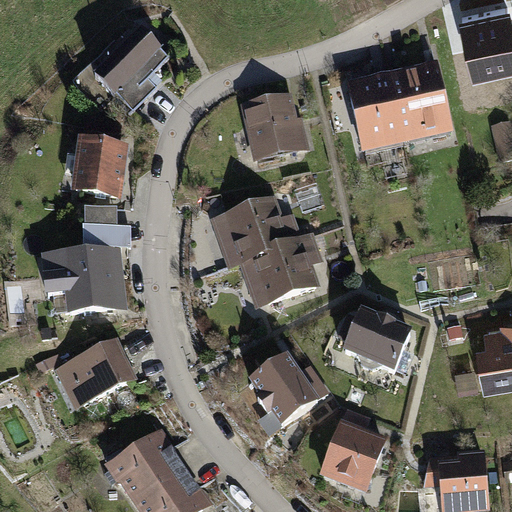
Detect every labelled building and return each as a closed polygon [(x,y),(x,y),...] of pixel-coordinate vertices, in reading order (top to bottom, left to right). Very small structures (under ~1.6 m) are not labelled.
[(481,85),(511,78),(511,76),(497,8),(471,13),(480,56),(475,57),(481,85)] [(135,28),(89,74),(133,118),(156,95),(148,86),(170,63),(135,28)] [(438,74),(390,84),(403,143),(451,132),(438,74)] [(363,152),(403,143),(390,84),(350,93),(363,152)] [(241,111),(254,169),(309,156),(302,126),(295,127),(289,100),(241,111)] [(511,139),(510,130),(492,133),(497,167),(511,164),(511,139)] [(124,151),(77,145),(71,200),(117,206),(124,151)] [(273,204),(209,226),(225,271),(238,266),(301,245),(293,221),(280,225),(273,204)] [(84,215),(85,233),(118,232),(117,214),(84,215)] [(85,233),(82,234),(82,256),(131,254),(131,232),(118,232),(85,233)] [(238,266),(254,315),(321,293),(313,272),(323,269),(313,241),(301,245),(238,266)] [(65,324),(117,318),(111,255),(58,261),(65,324)] [(350,322),(342,341),(351,345),(347,354),(359,359),(363,368),(372,373),(382,369),(395,374),(411,337),(393,329),(394,328),(382,323),(381,324),(363,317),(359,325),(350,322)] [(455,373),(458,397),(511,389),(511,323),(500,326),(501,331),(483,334),(485,348),(473,350),(476,370),(455,373)] [(117,346),(55,378),(75,417),(137,386),(117,346)] [(284,361),(245,390),(256,405),(253,407),(266,425),(269,422),(280,436),(330,398),(310,372),(299,380),(284,361)] [(370,424),(347,414),(318,483),(362,502),(385,447),(378,444),(380,440),(366,434),(370,424)] [(124,486),(136,505),(185,472),(172,452),(166,456),(155,441),(110,471),(111,473),(105,477),(113,488),(119,484),(120,486),(124,486)] [(486,511),(483,461),(430,465),(423,495),(439,494),(440,511),(486,511)] [(185,472),(136,505),(140,511),(202,511),(204,511),(193,496),(198,492),(185,472)]
